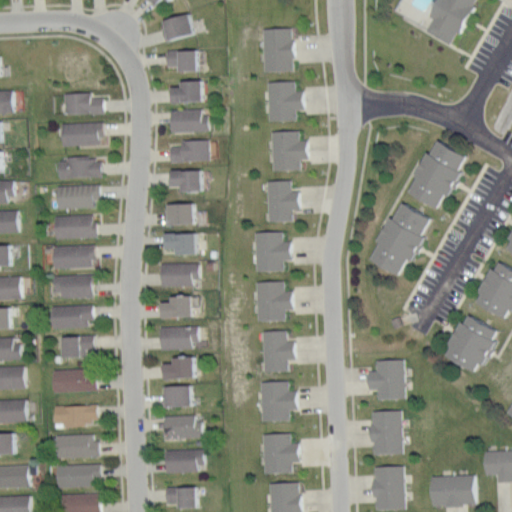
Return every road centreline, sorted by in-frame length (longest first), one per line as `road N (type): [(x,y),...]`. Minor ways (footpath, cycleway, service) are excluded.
road 1 (residential): [(342,0),(350,103),(332,316),(343,511)]
road 2 (residential): [(115,38),(140,99),(130,274),(138,511)]
